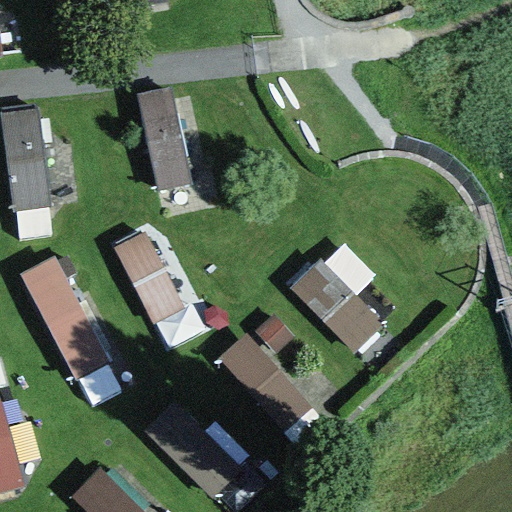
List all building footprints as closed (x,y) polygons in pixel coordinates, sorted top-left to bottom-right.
[(0,0),(0,57),(26,56),(22,0),(0,0)] [(181,86),(144,93),(165,190),(202,183),(181,86)] [(64,230),(59,178),(79,177),(76,141),(50,143),(46,107),(10,110),(21,234),(64,230)] [(160,320),(193,302),(152,226),(119,245),(160,320)] [(361,354),(397,322),(368,290),(382,278),(347,240),(298,285),(361,354)] [(80,378),(121,358),(67,253),(26,274),(80,378)] [(280,349),(297,338),(283,316),(230,352),(284,432),(320,408),(280,349)] [(14,384),(0,385),(0,492),(28,489),(14,384)] [(153,430),(219,493),(249,462),(183,399),(153,430)] [(97,511),(154,511),(113,468),(83,496),(97,511)]
